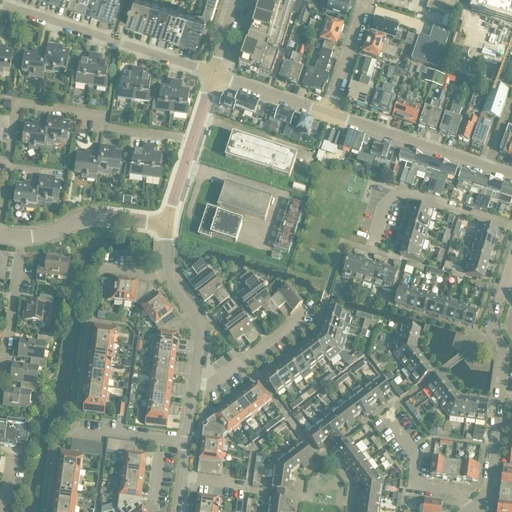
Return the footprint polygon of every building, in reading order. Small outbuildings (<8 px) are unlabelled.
[(77,0),(76,6),(85,9),(87,0),(77,0)] [(87,0),(85,9),(94,11),(97,0),(87,0)] [(97,0),(94,11),(102,14),(107,0),(97,0)] [(107,0),(102,14),(111,17),(112,14),(118,16),(122,0),(107,0)] [(129,10),(125,22),(134,24),(141,0),(131,0),(130,4),(129,4),(128,4),(128,5),(127,5),(127,6),(127,7),(127,8),(127,9),(128,9),(129,10)] [(144,0),(141,0),(134,24),(142,27),(151,2),(144,0)] [(195,17),(187,42),(196,45),(196,44),(201,46),(205,33),(215,0),(206,0),(201,18),(195,17)] [(246,43),(239,66),(251,70),(252,67),(256,68),(255,71),(256,68),(260,70),(259,73),(271,77),(278,57),(284,58),(286,52),(278,49),(278,47),(282,48),(292,14),(298,15),(303,0),(260,0),(248,43),(246,43)] [(317,0),(317,1),(330,5),(327,15),(333,17),(334,15),(346,19),(350,6),(332,0),(317,0)] [(429,0),(427,11),(444,15),(454,18),(455,18),(459,0),(429,0)] [(511,0),(477,0),(475,10),(511,20),(511,0)] [(151,2),(142,27),(151,30),(155,18),(160,5),(151,2)] [(155,18),(151,30),(160,33),(168,8),(160,5),(155,18)] [(168,8),(160,33),(169,36),(177,11),(168,8)] [(177,11),(169,36),(178,39),(186,14),(177,11)] [(300,11),(296,23),(304,25),(308,13),(300,11)] [(186,14),(178,39),(187,42),(195,17),(186,14)] [(444,15),(440,28),(449,31),(454,18),(444,15)] [(374,26),(372,31),(395,39),(397,33),(399,27),(392,24),(376,19),(376,21),(374,20),(372,26),(374,26)] [(311,22),(310,27),(339,37),(343,27),(328,22),(326,27),(311,22)] [(419,37),(411,61),(434,68),(438,70),(450,31),(449,31),(440,28),(434,26),(430,40),(419,37)] [(310,27),(308,32),(320,36),(319,41),(325,43),(322,50),(331,53),(333,49),(334,46),(336,47),(339,37),(310,27)] [(408,34),(405,44),(411,47),(415,36),(408,34)] [(369,36),(366,45),(396,55),(398,50),(387,47),(388,42),(369,36)] [(366,45),(363,55),(378,60),(380,55),(395,59),(396,55),(366,45)] [(297,56),(288,83),(298,86),(303,70),(298,68),(302,57),(303,58),(305,49),(300,47),(299,49),(297,56)] [(284,63),(278,79),(288,83),(297,56),(299,49),(295,48),(293,54),(289,65),(284,63)] [(46,57),(44,73),(54,74),(54,71),(66,72),(69,52),(47,49),(46,57)] [(0,71),(9,72),(12,52),(0,50),(0,71)] [(322,64),(313,91),(323,95),(326,85),(327,85),(329,79),(324,77),(332,54),(331,53),(322,50),(321,55),(318,63),(322,64)] [(22,68),(21,74),(33,76),(32,80),(43,81),(44,73),(46,57),(24,54),(22,68)] [(72,75),(71,85),(75,86),(88,88),(88,90),(90,90),(95,55),(89,54),(88,63),(80,61),(78,76),(76,76),(72,75)] [(95,55),(90,90),(92,90),(92,88),(106,90),(107,80),(106,80),(108,65),(100,64),(101,56),(95,55)] [(351,93),(347,103),(357,106),(372,61),(366,59),(361,73),(363,73),(361,77),(358,88),(351,86),(349,93),(351,93)] [(372,61),(357,106),(367,109),(372,93),(367,91),(370,80),(373,73),(372,73),(376,62),(372,61)] [(309,72),(303,88),(313,91),(322,64),(318,63),(317,62),(315,68),(314,73),(309,72)] [(406,73),(406,74),(411,76),(414,66),(409,65),(406,73)] [(388,73),(386,79),(391,80),(393,75),(395,69),(390,67),(388,73)] [(119,89),(118,99),(131,101),(131,103),(133,103),(138,69),(132,68),(131,76),(122,75),(120,89),(119,89)] [(138,69),(133,103),(135,104),(135,102),(149,104),(150,93),(149,93),(151,78),(142,77),(144,69),(138,69)] [(395,69),(393,75),(404,79),(406,74),(406,73),(395,69)] [(427,75),(425,81),(432,84),(436,73),(428,70),(428,71),(427,75)] [(436,73),(432,84),(439,86),(442,87),(446,77),(443,76),(443,75),(440,74),(436,73)] [(153,103),(152,111),(156,112),(170,113),(169,116),(171,116),(176,81),(170,80),(169,88),(161,87),(159,102),(158,101),(155,101),(153,103)] [(455,80),(453,87),(463,90),(465,83),(456,80),(455,80)] [(176,81),(171,116),(174,117),(174,114),(187,116),(189,106),(188,106),(190,91),(181,90),(182,82),(176,81)] [(376,94),(370,110),(380,114),(389,87),(384,85),(381,96),(376,94)] [(389,87),(380,114),(389,117),(395,101),(389,99),(393,88),(389,87)] [(492,87),(481,115),(499,121),(509,93),(492,87)] [(437,102),(428,130),(436,132),(442,114),(438,113),(442,103),(442,101),(445,93),(441,92),(439,97),(437,102)] [(224,96),(220,107),(233,112),(234,109),(244,112),(249,98),(239,94),(237,100),(224,96)] [(399,101),(393,118),(404,122),(410,105),(412,99),(408,97),(406,103),(399,101)] [(249,98),(244,112),(254,116),(262,119),(264,114),(256,111),(259,102),(249,98)] [(454,98),(452,106),(458,108),(460,101),(460,100),(454,98)] [(426,109),(419,127),(428,130),(437,102),(432,100),(429,110),(426,109)] [(457,109),(448,136),(456,139),(462,121),(458,120),(462,110),(461,110),(464,102),(460,101),(458,108),(457,109)] [(410,105),(404,122),(415,126),(421,108),(410,105)] [(446,116),(439,133),(448,136),(457,109),(453,107),(450,117),(446,116)] [(271,117),(269,122),(278,126),(278,125),(280,122),(290,126),(295,114),(279,108),(276,118),(271,117)] [(295,124),(293,131),(308,136),(310,131),(316,133),(318,126),(313,124),(314,121),(302,116),(299,125),(295,124)] [(463,125),(458,140),(470,144),(477,122),(472,120),(469,127),(463,125)] [(480,120),(471,144),(484,148),(489,132),(492,124),(480,120)] [(47,129),(44,144),(45,144),(54,146),(55,142),(66,143),(69,124),(47,121),(46,129),(47,129)] [(265,123),(262,130),(275,134),(278,127),(265,123)] [(25,126),(22,145),(33,147),(33,151),(43,153),(45,144),(44,144),(47,129),(46,129),(25,126)] [(287,126),(283,137),(290,139),(293,128),(287,126)] [(511,129),(508,128),(499,154),(507,157),(511,143),(511,129)] [(328,130),(321,150),(328,153),(331,145),(336,133),(328,130)] [(345,131),(339,148),(351,152),(357,135),(345,131)] [(293,133),(291,139),(299,142),(301,136),(293,133)] [(331,145),(328,153),(335,155),(342,135),(336,133),(331,145)] [(233,134),(225,158),(289,179),(297,156),(233,134)] [(357,135),(351,152),(359,155),(357,162),(365,164),(368,154),(361,151),(363,146),(366,147),(369,139),(357,135)] [(368,154),(365,164),(372,167),(374,159),(395,166),(400,152),(390,149),(391,147),(382,144),(381,147),(375,145),(372,154),(369,153),(368,154)] [(128,166),(126,178),(129,178),(129,176),(143,178),(142,180),(144,180),(149,145),(143,145),(142,153),(134,152),(132,166),(130,166),(128,166)] [(149,145),(144,180),(147,180),(147,178),(160,180),(162,170),(160,170),(162,156),(154,154),(155,146),(149,145)] [(99,158),(97,173),(98,173),(107,175),(108,171),(119,172),(122,153),(100,150),(99,158)] [(403,151),(399,162),(406,164),(405,169),(404,169),(399,183),(405,185),(409,173),(410,174),(416,156),(403,151)] [(77,155),(74,174),(86,176),(86,180),(96,181),(98,173),(97,173),(99,158),(77,155)] [(410,174),(407,184),(411,186),(412,186),(416,175),(417,176),(417,174),(425,176),(426,174),(430,160),(416,156),(410,174)] [(430,160),(426,174),(433,176),(428,192),(434,195),(438,182),(444,165),(430,160)] [(444,165),(438,182),(445,184),(447,178),(454,180),(458,170),(444,165)] [(462,171),(456,190),(470,194),(472,189),(476,176),(462,171)] [(476,176),(472,189),(479,192),(475,205),(474,208),(480,210),(490,180),(476,176)] [(38,188),(36,204),(46,205),(46,201),(58,203),(61,183),(39,180),(38,188)] [(490,180),(480,210),(487,212),(491,199),(498,202),(504,185),(490,180)] [(438,182),(434,195),(441,197),(445,184),(438,182)] [(218,204),(217,207),(221,209),(221,208),(265,222),(272,199),(228,185),(228,184),(225,183),(224,187),(219,204),(218,204)] [(17,185),(14,205),(25,206),(24,210),(35,212),(36,204),(38,188),(17,185)] [(292,190),(303,193),(305,188),(294,185),(292,190)] [(511,187),(504,185),(498,202),(498,201),(510,206),(511,200),(511,187)] [(452,192),(450,199),(456,201),(458,194),(452,192)] [(468,199),(466,205),(474,208),(475,205),(473,204),(473,201),(468,199)] [(289,202),(273,250),(288,255),(304,207),(289,202)] [(498,205),(494,214),(502,217),(505,207),(498,205)] [(414,207),(412,217),(431,222),(434,212),(414,207)] [(208,209),(199,237),(211,240),(212,237),(236,245),(242,224),(218,216),(219,213),(208,209)] [(412,217),(409,227),(428,232),(431,222),(412,217)] [(479,226),(476,236),(495,241),(498,232),(479,226)] [(409,227),(406,237),(425,242),(428,232),(409,227)] [(476,236),(473,246),(492,251),(495,241),(476,236)] [(406,237),(403,247),(422,252),(425,242),(406,237)] [(473,246),(470,256),(489,261),(492,251),(473,246)] [(403,247),(400,256),(419,262),(422,252),(403,247)] [(470,256),(467,266),(486,271),(489,261),(470,256)] [(69,261),(54,259),(55,258),(47,257),(45,269),(38,268),(36,282),(45,283),(46,275),(66,278),(69,261)] [(348,259),(342,278),(352,281),(358,262),(348,259)] [(197,294),(215,280),(201,261),(192,269),(199,278),(190,285),(197,294)] [(358,262),(352,281),(362,284),(368,265),(358,262)] [(368,265),(362,284),(372,287),(378,268),(368,265)] [(467,266),(464,275),(465,276),(483,281),(486,271),(467,266)] [(378,268),(372,287),(382,290),(388,271),(378,268)] [(388,271),(382,290),(392,293),(398,274),(388,271)] [(245,306),(264,292),(250,273),(240,281),(247,290),(238,297),(245,306)] [(123,303),(126,282),(110,279),(107,301),(123,303)] [(215,280),(197,294),(204,303),(213,296),(220,305),(230,298),(215,280)] [(139,305),(151,285),(126,282),(123,303),(139,305)] [(151,285),(139,305),(149,318),(166,304),(151,285)] [(289,286),(270,300),(270,301),(277,310),(286,303),(293,312),(303,305),(289,286)] [(401,286),(395,305),(405,308),(410,289),(401,286)] [(410,289),(405,308),(415,311),(420,292),(410,289)] [(270,301),(270,300),(264,292),(245,306),(252,315),(261,308),(268,317),(277,310),(270,301)] [(420,292),(415,311),(424,314),(430,295),(420,292)] [(430,295),(424,314),(434,317),(440,298),(430,295)] [(42,324),(43,315),(45,316),(47,305),(53,306),(54,299),(40,297),(39,304),(26,302),(23,321),(42,324)] [(440,298),(434,317),(444,320),(450,301),(440,298)] [(227,334),(246,319),(232,301),(222,308),(229,317),(220,324),(227,334)] [(450,301),(444,320),(454,323),(460,304),(450,301)] [(166,304),(149,318),(158,330),(180,323),(166,304)] [(460,304),(454,323),(464,326),(470,307),(460,304)] [(470,307),(464,326),(474,329),(480,310),(470,307)] [(326,319),(350,326),(351,320),(350,319),(351,316),(348,315),(329,310),(326,319)] [(372,322),(373,318),(365,316),(364,320),(365,320),(362,330),(367,331),(369,327),(370,322),(372,322)] [(370,322),(369,327),(372,327),(372,329),(375,330),(375,328),(378,320),(373,318),(372,322),(370,322)] [(246,319),(227,334),(234,343),(244,336),(251,345),(260,338),(246,319)] [(326,319),(323,330),(342,335),(345,326),(349,327),(350,326),(326,319)] [(158,330),(156,345),(177,348),(180,323),(158,330)] [(93,342),(114,345),(116,328),(95,325),(93,342)] [(397,336),(399,337),(418,343),(421,332),(400,326),(400,327),(398,327),(396,332),(398,334),(397,336)] [(321,337),(338,349),(343,352),(347,337),(342,335),(323,330),(321,337)] [(18,357),(32,359),(43,361),(46,344),(52,345),(53,339),(39,336),(38,343),(21,340),(18,357)] [(343,352),(338,349),(321,337),(313,343),(325,359),(326,358),(330,363),(343,353),(343,352)] [(416,350),(418,343),(399,337),(393,355),(416,350)] [(113,352),(114,345),(93,342),(91,353),(115,356),(116,352),(113,352)] [(317,365),(325,359),(313,343),(305,349),(317,365)] [(176,358),(177,348),(156,345),(155,351),(153,351),(152,355),(176,358)] [(309,371),(317,365),(305,349),(297,355),(309,371)] [(404,369),(420,356),(416,350),(393,355),(404,369)] [(114,362),(115,356),(91,353),(90,363),(111,366),(112,361),(114,362)] [(377,359),(378,358),(375,354),(369,358),(372,362),(377,359)] [(174,369),(176,358),(152,355),(151,360),(154,360),(153,366),(174,369)] [(301,377),(309,371),(297,355),(289,362),(301,377)] [(352,360),(355,364),(359,361),(354,355),(350,358),(351,360),(352,360)] [(411,377),(427,365),(420,356),(404,369),(411,377)] [(46,361),(43,361),(32,359),(31,367),(13,365),(11,382),(22,383),(36,385),(38,369),(44,370),(46,361)] [(381,365),(377,359),(372,362),(377,368),(381,365)] [(349,368),(355,364),(352,360),(351,360),(346,364),(349,368)] [(293,384),(301,377),(289,362),(281,368),(293,384)] [(110,373),(111,366),(90,363),(88,374),(112,378),(113,374),(110,373)] [(427,365),(411,377),(418,386),(434,373),(427,365)] [(173,380),(174,369),(153,366),(152,372),(150,372),(149,377),(173,380)] [(355,375),(361,370),(358,366),(352,371),(355,375)] [(285,390),(293,384),(281,368),(273,374),(285,390)] [(384,376),(387,382),(393,378),(389,372),(384,376)] [(112,383),(112,378),(88,374),(87,385),(108,388),(109,382),(112,383)] [(277,396),(285,390),(273,374),(265,380),(277,396)] [(327,378),(330,382),(336,378),(333,374),(327,378)] [(172,391),(173,380),(149,377),(149,381),(151,381),(150,388),(172,391)] [(434,397),(449,386),(443,377),(427,389),(434,397)] [(322,388),(330,382),(327,378),(319,384),(322,388)] [(372,385),(385,402),(389,399),(386,396),(391,392),(380,378),(372,385)] [(393,391),(397,387),(394,382),(389,386),(393,391)] [(38,386),(36,385),(22,383),(20,391),(6,389),(3,406),(29,410),(31,393),(37,394),(38,386)] [(107,394),(108,388),(87,385),(85,396),(109,399),(110,395),(107,394)] [(258,385),(249,392),(262,409),(267,405),(268,407),(272,404),(258,385)] [(381,405),(385,402),(372,385),(364,391),(374,405),(378,402),(381,405)] [(311,391),(314,395),(320,390),(317,386),(311,391)] [(440,406),(455,394),(449,386),(434,397),(440,406)] [(374,405),(364,391),(363,391),(360,387),(352,393),(355,397),(368,414),(372,411),(370,408),(374,405)] [(404,396),(400,390),(397,387),(393,391),(396,394),(400,399),(404,396)] [(170,401),(172,391),(150,388),(150,394),(147,394),(146,398),(170,401)] [(306,401),(314,395),(311,391),(303,397),(306,401)] [(249,392),(240,399),(255,418),(258,415),(257,413),(262,409),(249,392)] [(449,419),(460,400),(455,394),(440,406),(449,419)] [(109,403),(109,399),(85,396),(83,412),(104,415),(106,403),(109,403)] [(298,407),(306,401),(303,397),(295,403),(298,407)] [(364,417),(368,414),(355,397),(347,403),(358,417),(362,414),(364,417)] [(169,412),(170,401),(146,398),(146,403),(148,403),(147,409),(169,412)] [(240,399),(232,405),(245,422),(246,424),(255,418),(240,399)] [(465,421),(468,401),(460,400),(449,419),(465,421)] [(476,423),(479,403),(468,401),(465,421),(476,423)] [(415,411),(412,406),(409,402),(405,406),(411,414),(415,411)] [(353,420),(358,417),(347,403),(339,410),(352,427),(356,424),(353,420)] [(479,403),(476,423),(486,424),(489,404),(479,403)] [(232,405),(223,412),(237,431),(241,428),(240,426),(245,422),(232,405)] [(167,429),(169,412),(147,409),(145,426),(167,429)] [(348,429),(352,427),(339,410),(331,416),(341,429),(346,426),(348,429)] [(420,417),(418,414),(415,411),(411,414),(416,420),(420,417)] [(223,412),(214,419),(227,436),(232,432),(234,434),(237,431),(223,412)] [(272,422),(275,426),(281,422),(284,419),(281,415),(272,422)] [(322,422),(337,441),(341,437),(337,432),(341,429),(331,416),(322,422)] [(29,426),(25,426),(26,422),(7,419),(6,424),(0,423),(0,446),(16,449),(16,445),(26,446),(29,426)] [(204,426),(202,440),(226,443),(223,443),(224,438),(227,436),(214,419),(204,426)] [(266,433),(275,426),(272,422),(263,429),(266,433)] [(314,428),(324,442),(330,438),(333,443),(337,441),(322,422),(314,428)] [(442,437),(442,432),(442,430),(437,429),(438,428),(433,427),(429,435),(442,437)] [(321,445),(324,442),(314,428),(306,434),(319,452),(323,448),(321,445)] [(258,439),(266,433),(263,429),(255,436),(258,439)] [(474,436),(473,441),(483,443),(484,439),(485,434),(474,433),(473,436),(474,436)] [(252,444),(258,439),(255,436),(249,440),(252,444)] [(335,446),(337,448),(332,451),(335,455),(339,453),(342,457),(356,447),(349,439),(345,442),(343,440),(341,437),(337,441),(333,443),(335,446)] [(202,440),(201,451),(222,454),(223,448),(225,448),(226,443),(202,440)] [(123,454),(125,442),(119,442),(118,454),(123,454),(122,460),(125,460),(124,466),(145,469),(147,458),(141,457),(135,456),(129,455),(123,454)] [(345,461),(342,464),(345,468),(362,455),(361,455),(368,450),(362,442),(356,447),(342,457),(345,461)] [(295,450),(307,467),(311,464),(308,461),(313,457),(303,444),(295,450)] [(304,470),(307,467),(295,450),(286,457),(296,470),(301,466),(304,470)] [(201,451),(199,462),(205,463),(211,464),(217,464),(223,465),(224,460),(221,460),(222,454),(201,451)] [(77,455),(71,454),(61,452),(59,469),(80,472),(83,455),(77,455)] [(354,473),(368,463),(362,455),(345,468),(348,472),(351,469),(354,473)] [(431,478),(441,479),(444,458),(434,456),(434,460),(431,478)] [(290,474),(296,470),(286,457),(274,465),(290,474)] [(444,458),(441,479),(452,480),(454,463),(444,462),(445,458),(444,458)] [(361,482),(374,472),(368,463),(354,473),(357,477),(354,480),(357,484),(361,482)] [(454,463),(452,480),(462,482),(464,465),(454,463)] [(289,481),(290,474),(274,465),(273,479),(289,481)] [(464,465),(462,482),(478,484),(481,467),(464,465)] [(144,480),(145,469),(124,466),(123,472),(120,472),(120,477),(144,480)] [(80,478),(80,472),(59,469),(57,480),(82,483),(83,479),(80,478)] [(511,470),(503,469),(502,475),(501,485),(511,486),(511,470)] [(396,470),(390,474),(395,480),(400,476),(396,470)] [(365,488),(383,484),(374,472),(361,482),(365,488)] [(142,491),(144,480),(120,477),(119,481),(122,482),(121,488),(142,491)] [(288,488),(289,481),(273,479),(271,491),(276,492),(286,493),(292,494),(293,489),(288,488)] [(81,488),(82,483),(57,480),(56,491),(78,494),(78,488),(81,488)] [(364,495),(381,498),(383,484),(365,488),(364,495)] [(511,486),(501,485),(500,495),(511,497),(511,486)] [(117,498),(119,499),(141,501),(142,491),(121,488),(121,494),(118,494),(117,498)] [(77,500),(78,494),(56,491),(54,501),(79,505),(79,504),(83,505),(84,501),(77,500)] [(275,496),(275,500),(285,502),(286,497),(286,493),(276,492),(275,496)] [(381,498),(364,495),(360,495),(359,500),(364,501),(363,506),(380,508),(381,498)] [(511,497),(500,495),(498,506),(511,507),(511,497)] [(196,510),(215,511),(217,511),(218,506),(221,506),(222,501),(198,498),(196,510)] [(101,511),(117,511),(140,506),(141,501),(119,499),(119,504),(102,509),(101,511)] [(268,510),(281,511),(289,511),(290,508),(286,507),(286,502),(285,502),(275,500),(269,499),(268,510)] [(78,509),(79,505),(54,501),(53,511),(74,511),(75,509),(78,509)] [(424,506),(423,511),(441,511),(442,508),(442,502),(431,501),(430,507),(424,506)]
